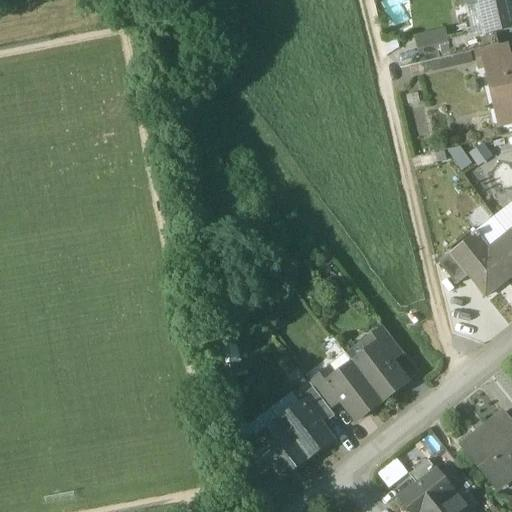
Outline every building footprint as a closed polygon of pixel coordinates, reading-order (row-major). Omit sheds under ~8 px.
[(511,0),(459,0),(460,5),(478,1),(480,11),(475,13),(479,30),(481,37),(495,34),(511,29),(511,0)] [(481,37),(479,30),(462,34),(467,54),(473,52),(498,46),(495,34),(481,37)] [(498,46),(473,52),(477,69),(485,68),(485,66),(510,60),(510,59),(507,44),(498,46)] [(511,58),(510,59),(510,60),(485,66),(485,68),(493,101),(499,100),(504,117),(511,115),(511,58)] [(511,241),(507,234),(488,249),(478,238),(475,234),(472,237),(450,254),(468,277),(486,299),(511,277),(511,241)] [(450,254),(438,264),(456,287),(468,277),(450,254)] [(382,327),(361,343),(368,352),(378,344),(392,364),(404,355),(382,327)] [(368,352),(352,364),(382,403),(407,383),(392,364),(378,344),(368,352)] [(382,403),(352,364),(337,375),(327,383),(342,402),(357,422),(382,403)] [(342,402),(327,383),(337,375),(330,366),(309,383),(313,388),(330,411),(342,402)] [(330,411),(313,388),(297,401),(301,406),(303,405),(321,428),(335,417),(330,411)] [(321,428),(303,405),(301,406),(280,423),(307,460),(331,441),(321,428)] [(511,425),(504,415),(502,414),(459,448),(495,492),(511,478),(511,425)] [(307,460),(280,423),(258,440),(256,441),(273,464),(284,478),(307,460)] [(258,440),(254,434),(240,445),(247,480),(255,479),(273,464),(256,441),(258,440)] [(379,473),(392,488),(410,473),(397,458),(379,473)] [(428,460),(409,475),(416,484),(435,469),(428,460)] [(416,484),(399,499),(409,511),(429,511),(454,493),(435,469),(416,484)] [(468,511),(454,493),(429,511),(468,511)]
